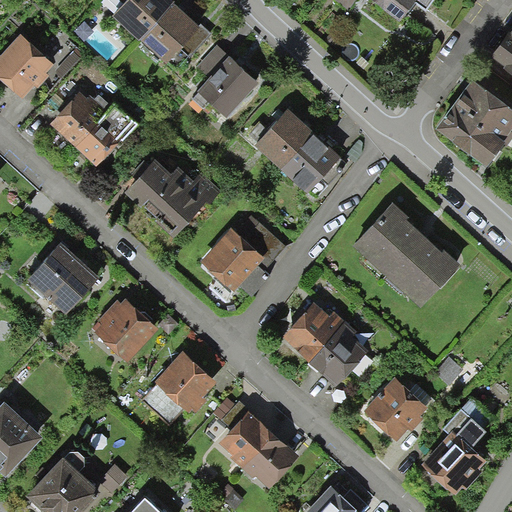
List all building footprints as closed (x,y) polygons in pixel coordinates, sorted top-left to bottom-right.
[(165,63),(199,25),(171,0),(133,0),(116,19),(165,63)] [(363,0),(398,24),(414,0),(363,0)] [(511,32),(491,60),(511,74),(511,32)] [(0,75),(24,96),(52,64),(19,36),(0,57),(0,75)] [(196,94),(226,121),(258,85),(217,48),(201,66),(212,76),(196,94)] [(436,131),(486,167),(511,129),(511,114),(469,84),(436,131)] [(53,125),(98,163),(131,125),(87,86),(53,125)] [(257,147),(306,192),(340,156),(290,111),(257,147)] [(123,194),(175,241),(219,193),(181,160),(167,175),(152,162),(123,194)] [(356,247),(423,308),(460,268),(445,254),(444,256),(405,222),(408,219),(393,206),(356,247)] [(203,264),(233,291),(262,260),(232,233),(203,264)] [(65,314),(97,277),(60,245),(27,282),(65,314)] [(128,367),(159,331),(121,298),(90,333),(128,367)] [(283,338),(333,385),(347,370),(366,349),(316,303),(283,338)] [(189,417),(218,384),(182,352),(153,385),(189,417)] [(449,359),(436,374),(450,386),(463,371),(449,359)] [(364,417),(396,444),(425,410),(394,381),(364,417)] [(0,478),(3,482),(44,439),(6,403),(0,409),(0,478)] [(419,470),(454,500),(487,463),(473,451),(495,425),(469,403),(443,433),(448,437),(419,470)] [(270,490),(299,458),(248,414),(220,446),(270,490)] [(39,511),(88,511),(96,504),(90,497),(96,490),(66,460),(27,500),(39,511)] [(115,468),(101,483),(112,492),(125,477),(115,468)] [(357,511),(331,488),(309,511),(357,511)] [(156,511),(146,502),(136,511),(156,511)]
